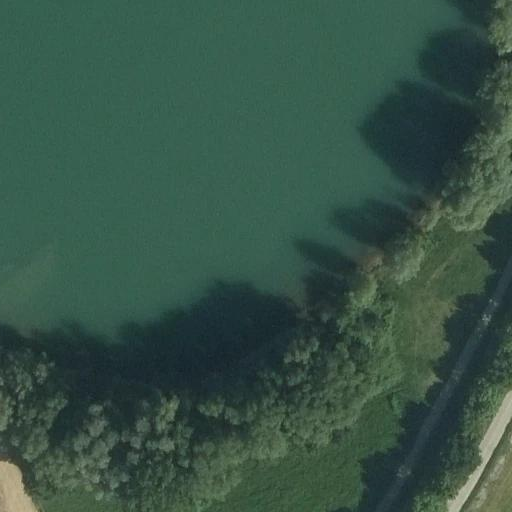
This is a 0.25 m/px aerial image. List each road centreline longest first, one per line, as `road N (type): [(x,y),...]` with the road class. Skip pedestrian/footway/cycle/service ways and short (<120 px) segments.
road 1 (track): [(380,511),(511,261)]
road 2 (unclassified): [(448,511),(511,391)]
